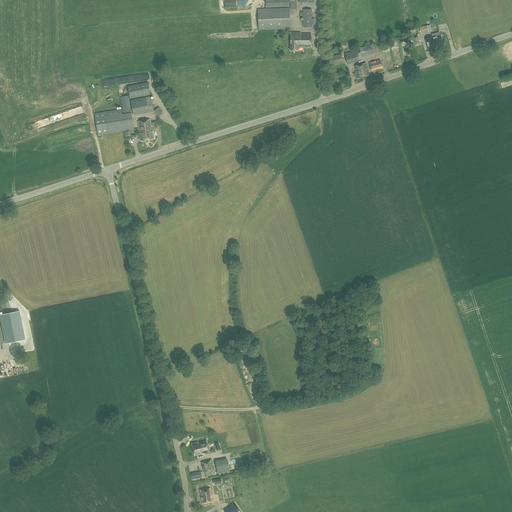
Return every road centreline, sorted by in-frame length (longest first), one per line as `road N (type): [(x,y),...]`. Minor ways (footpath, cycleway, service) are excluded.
road 1 (tertiary): [(107,169),(511,34)]
road 2 (unclassified): [(185,511),(180,461),(107,169)]
road 3 (track): [(258,408),(338,397),(369,377),(372,366),(334,367),(306,357)]
